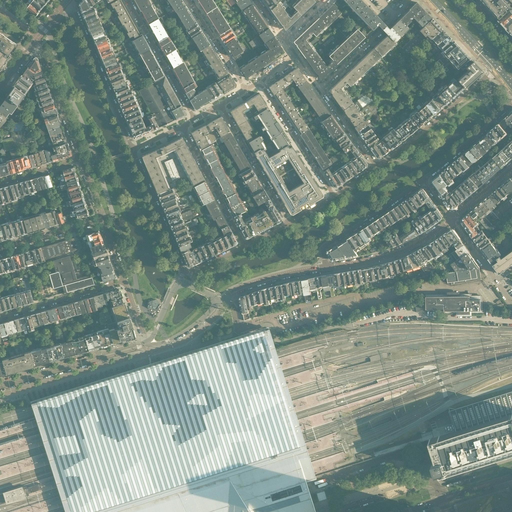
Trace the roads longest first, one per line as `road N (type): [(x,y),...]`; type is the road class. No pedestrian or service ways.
road 1 (residential): [(130,150),(69,0)]
road 2 (residential): [(493,67),(375,166)]
road 3 (residential): [(146,344),(0,386)]
road 4 (residential): [(244,89),(262,87),(333,195)]
road 5 (residential): [(325,267),(325,245),(422,178)]
road 6 (residential): [(220,104),(288,223)]
road 7 (residential): [(451,219),(392,254),(325,267)]
road 8 (residential): [(192,120),(127,0)]
road 9 (residential): [(243,246),(179,126)]
road 10 (residential): [(184,271),(130,150)]
road 11 (residential): [(124,281),(0,317)]
road 12 (residential): [(36,38),(79,158)]
